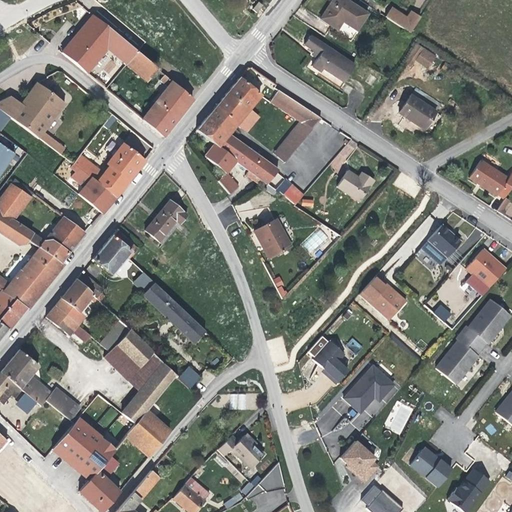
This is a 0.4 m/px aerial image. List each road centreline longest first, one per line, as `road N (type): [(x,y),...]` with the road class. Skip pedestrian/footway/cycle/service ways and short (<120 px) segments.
road 1 (tertiary): [(0,354),(165,148)]
road 2 (track): [(264,359),(323,321),(419,171)]
road 3 (residential): [(165,148),(222,237),(264,359)]
road 4 (residential): [(108,511),(215,387),(264,359)]
road 5 (residential): [(419,171),(243,53)]
road 6 (residential): [(23,64),(57,61),(165,148)]
road 7 (residential): [(264,359),(309,511)]
road 8 (tertiary): [(165,148),(243,53)]
road 9 (residential): [(0,427),(85,511)]
